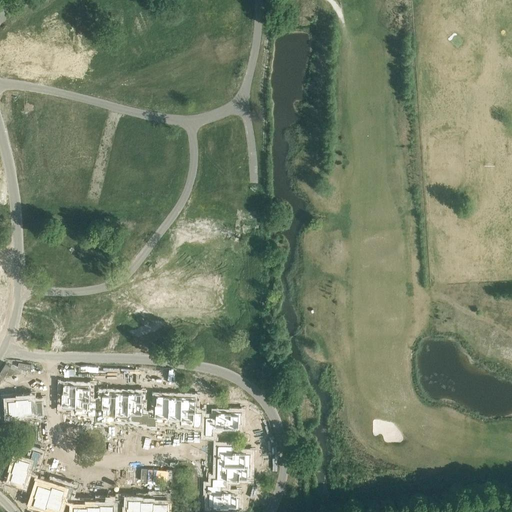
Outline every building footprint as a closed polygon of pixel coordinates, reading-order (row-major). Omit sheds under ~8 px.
[(69,14),(63,17),(69,30),(76,27),(72,19),(79,16),(79,17),(92,11),(91,10),(94,9),(92,6),(94,5),(91,0),(78,0),(68,5),(69,6),(66,7),(69,14)] [(109,0),(110,1),(104,3),(108,12),(115,9),(115,7),(126,2),(125,0),(109,0)] [(205,7),(205,15),(220,15),(220,9),(233,9),(233,8),(235,8),(235,0),(212,0),(212,7),(205,7)] [(18,38),(16,39),(20,49),(46,37),(41,26),(45,24),(42,17),(33,21),(35,26),(23,32),(24,33),(17,36),(18,38)] [(198,21),(198,29),(205,29),(204,41),(228,42),(228,29),(225,29),(225,28),(212,28),(213,21),(198,21)] [(46,37),(20,49),(25,61),(30,59),(30,60),(42,55),(45,60),(58,54),(55,47),(51,49),(46,37)] [(192,54),(192,62),(206,62),(206,56),(219,56),(220,55),(227,55),(228,42),(204,41),(204,54),(192,54)] [(77,43),(75,53),(81,54),(78,66),(79,67),(78,74),(90,77),(95,54),(83,51),(85,45),(77,43)] [(95,54),(90,77),(103,80),(103,77),(105,77),(107,65),(114,66),(117,52),(109,50),(108,57),(95,54)] [(123,51),(120,65),(127,67),(124,79),(125,79),(125,82),(137,85),(142,62),(130,59),(131,53),(123,51)] [(142,62),(137,85),(149,88),(151,80),(152,80),(155,68),(162,69),(164,60),(156,58),(154,65),(142,62)] [(175,65),(175,72),(182,72),(182,76),(179,76),(179,88),(190,88),(190,87),(202,87),(202,86),(205,86),(205,82),(207,83),(208,71),(197,70),(196,71),(185,71),(185,65),(175,65)] [(51,117),(48,130),(70,136),(73,123),(66,121),(66,120),(59,118),(59,120),(51,117)] [(48,130),(45,138),(47,139),(46,142),(67,148),(70,136),(48,130)] [(45,141),(41,154),(49,156),(48,158),(55,159),(54,165),(59,167),(63,168),(65,160),(64,160),(67,148),(46,142),(45,141)] [(141,142),(138,155),(161,160),(164,148),(156,146),(156,145),(149,143),(149,144),(142,142),(141,142)] [(138,155),(135,167),(158,173),(161,160),(138,155)] [(43,170),(39,183),(62,188),(65,176),(67,177),(68,169),(63,168),(59,167),(58,173),(51,171),(51,172),(43,170)] [(126,177),(125,185),(132,187),(138,188),(140,183),(147,184),(147,183),(155,185),(158,173),(135,167),(132,179),(126,177)] [(39,183),(36,195),(44,197),(44,198),(50,200),(49,206),(58,208),(60,201),(59,200),(62,188),(39,183)] [(118,183),(116,191),(122,192),(119,204),(142,210),(145,198),(137,196),(137,194),(130,193),(132,187),(125,185),(118,183)] [(119,204),(116,217),(124,219),(124,220),(131,222),(131,221),(139,223),(142,210),(119,204)] [(51,241),(48,252),(58,255),(57,258),(65,260),(65,261),(71,263),(71,264),(81,267),(84,255),(82,255),(83,251),(68,248),(69,245),(51,241)] [(171,291),(170,315),(169,318),(168,318),(168,319),(168,320),(168,322),(168,323),(168,324),(169,324),(170,325),(180,325),(181,325),(185,323),(185,322),(186,322),(218,323),(231,323),(232,323),(235,325),(236,325),(246,326),(246,325),(247,325),(248,325),(248,324),(248,323),(248,316),(248,315),(248,314),(246,311),(246,310),(246,293),(246,292),(247,292),(247,291),(248,289),(248,288),(249,288),(249,287),(249,281),(249,280),(248,279),(247,279),(247,278),(246,278),(171,277),(170,277),(170,278),(169,278),(169,279),(169,286),(169,287),(171,290),(171,291)] [(61,384),(60,397),(61,397),(61,404),(62,404),(62,406),(76,407),(76,383),(63,382),(63,384),(61,384)] [(76,383),(76,407),(88,407),(88,414),(95,414),(96,414),(96,405),(97,405),(97,399),(90,399),(91,385),(89,385),(89,383),(76,383)] [(95,414),(95,420),(104,420),(104,414),(116,414),(117,390),(104,390),(103,392),(102,392),(102,405),(97,405),(96,405),(96,414),(95,414)] [(117,390),(116,414),(129,415),(129,390),(117,390)] [(129,390),(129,415),(141,415),(141,422),(148,422),(149,422),(149,414),(150,414),(150,412),(149,412),(143,411),(144,398),(143,398),(143,391),(129,390)] [(22,394),(5,395),(6,408),(8,408),(9,412),(11,411),(11,412),(18,412),(19,413),(43,411),(42,399),(32,399),(32,395),(30,396),(30,395),(22,395),(22,394)] [(148,422),(148,424),(157,424),(157,418),(169,418),(170,394),(156,394),(156,401),(155,401),(155,414),(150,414),(149,414),(149,422),(148,422)] [(170,394),(169,418),(182,418),(182,394),(170,394)] [(182,394),(182,418),(194,419),(194,425),(202,426),(203,410),(196,410),(197,397),(195,397),(196,395),(182,394)] [(206,415),(206,428),(230,428),(230,427),(238,427),(238,426),(240,426),(240,423),(242,423),(243,410),(226,410),(226,411),(218,410),(218,411),(216,411),(216,415),(206,415)] [(219,444),(218,452),(222,452),(222,464),(251,465),(251,452),(247,452),(247,451),(234,450),(234,444),(219,444)] [(12,463),(7,479),(19,483),(19,481),(23,482),(24,480),(25,480),(29,467),(35,469),(39,455),(31,452),(29,458),(17,454),(16,457),(15,456),(13,463),(12,463)] [(212,484),(212,485),(223,485),(223,486),(227,486),(228,479),(241,479),(248,479),(248,476),(251,476),(251,465),(222,464),(222,477),(213,476),(212,484)] [(35,487),(31,499),(33,500),(32,502),(45,506),(52,483),(40,479),(39,481),(38,481),(36,488),(35,487)] [(52,483),(45,506),(57,510),(58,508),(59,508),(63,496),(70,497),(73,488),(64,485),(64,487),(52,483)] [(208,484),(207,493),(214,493),(213,506),(216,506),(216,507),(223,507),(223,508),(240,509),(240,496),(238,496),(238,492),(236,492),(236,491),(222,491),(223,486),(223,485),(212,485),(212,484),(208,484)] [(121,501),(121,505),(126,505),(126,511),(140,511),(141,497),(129,497),(129,495),(121,495),(121,501)] [(141,497),(140,511),(153,511),(154,498),(141,497)] [(154,498),(153,511),(168,511),(169,508),(168,508),(168,500),(167,500),(167,498),(154,498)] [(72,511),(71,511),(87,511),(88,502),(75,501),(75,504),(73,504),(73,511),(72,511)] [(100,502),(100,511),(114,511),(115,511),(120,511),(121,505),(121,501),(113,501),(113,502),(100,502)] [(88,502),(87,511),(100,511),(100,502),(88,502)]
